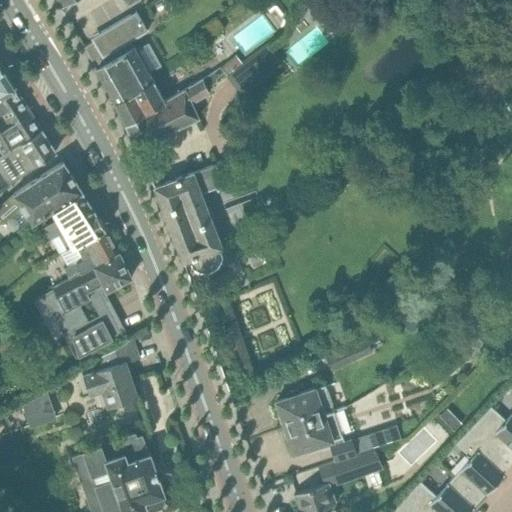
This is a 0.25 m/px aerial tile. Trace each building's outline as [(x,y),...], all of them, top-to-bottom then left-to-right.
[(94,41),(84,47),(95,67),(96,68),(111,96),(114,102),(125,122),(136,146),(154,138),(198,118),(192,103),(208,92),(206,87),(217,80),(215,78),(223,71),(221,68),(162,98),(155,85),(148,73),(135,49),(133,45),(106,61),(94,41)] [(243,64),(227,76),(233,84),(238,91),(279,60),(276,55),(268,45),(243,64)] [(0,95),(14,86),(0,64),(0,95)] [(0,152),(18,143),(41,128),(14,86),(0,95),(0,152)] [(38,162),(55,151),(41,128),(18,143),(0,152),(0,185),(16,175),(38,162)] [(360,150),(373,167),(397,149),(384,132),(360,150)] [(0,217),(3,221),(19,207),(32,221),(52,209),(82,191),(62,161),(46,172),(13,192),(0,202),(0,217)] [(188,258),(192,267),(194,269),(197,271),(200,272),(203,272),(206,272),(209,272),(212,271),(214,269),(217,267),(219,265),(220,262),(221,259),(222,256),(219,248),(222,247),(192,171),(154,186),(183,261),(188,258)] [(58,218),(40,227),(47,240),(50,238),(58,252),(105,228),(82,191),(52,209),(58,218)] [(105,228),(58,252),(59,255),(61,254),(67,264),(65,266),(70,276),(118,251),(106,227),(105,228)] [(54,287),(41,294),(75,337),(81,358),(123,337),(99,290),(106,287),(106,289),(131,276),(118,251),(70,276),(53,285),(54,287)] [(253,267),(261,263),(257,255),(249,258),(253,267)] [(132,337),(115,346),(96,357),(100,368),(81,374),(88,394),(101,390),(107,406),(137,396),(125,362),(139,358),(132,337)] [(365,337),(325,356),(331,369),(371,350),(365,337)] [(297,388),(286,392),(288,396),(275,400),(284,427),(333,410),(324,384),(299,392),(297,388)] [(490,405),(470,426),(506,459),(511,452),(511,411),(505,419),(490,405)] [(307,453),(318,449),(329,445),(334,460),(356,453),(351,439),(344,441),(333,410),(284,427),(293,453),(306,448),(307,453)] [(497,468),(506,459),(470,426),(455,442),(471,457),(453,476),(478,498),(484,491),(486,493),(504,474),(497,468)] [(99,444),(83,449),(91,471),(92,471),(96,482),(95,482),(105,511),(129,511),(145,506),(151,510),(161,506),(164,500),(162,493),(164,492),(149,452),(148,453),(141,435),(136,437),(134,433),(115,439),(112,440),(113,442),(100,446),(99,444)] [(357,455),(331,464),(335,477),(337,481),(338,484),(384,468),(381,461),(377,448),(357,455)] [(419,480),(405,497),(421,511),(469,511),(474,507),(471,505),(478,498),(453,476),(436,495),(419,480)] [(329,481),(295,493),(301,511),(318,511),(317,510),(337,503),(329,481)] [(421,511),(405,497),(392,511),(421,511)]
